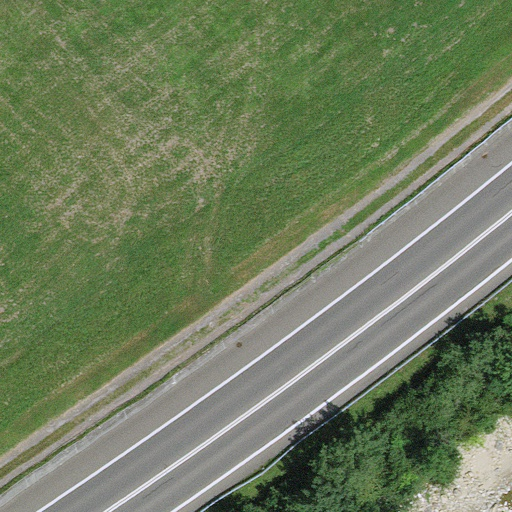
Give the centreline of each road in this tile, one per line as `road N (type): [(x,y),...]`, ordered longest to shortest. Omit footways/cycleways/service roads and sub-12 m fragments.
road 1 (track): [(0,476),(368,213),(511,94)]
road 2 (trunk): [(511,188),(299,364),(82,511)]
